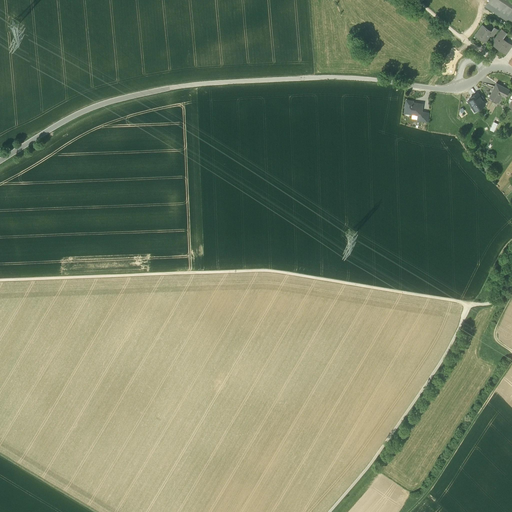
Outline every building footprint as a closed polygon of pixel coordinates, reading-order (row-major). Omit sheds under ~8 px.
[(511,1),(510,0),(489,0),(485,6),(511,23),(511,1)] [(491,32),(482,26),(476,35),(480,37),(480,38),(484,41),(489,34),(491,32)] [(507,42),(505,40),(504,42),(501,40),(506,33),(502,30),(493,43),(497,46),(497,45),(500,47),(499,49),(506,53),(511,45),(507,42)] [(496,83),(494,88),(495,88),(490,98),(497,102),(501,95),(501,94),(506,96),(509,90),(496,83)] [(477,93),(473,96),(474,97),(468,101),(473,109),(476,107),(477,110),(485,105),(477,93)] [(422,104),(412,103),(412,101),(406,100),(405,110),(409,111),(409,113),(419,115),(420,115),(421,112),(422,104)] [(428,113),(421,112),(420,115),(419,115),(418,120),(427,121),(428,113)] [(493,121),(489,129),(494,132),(497,123),(493,121)]
